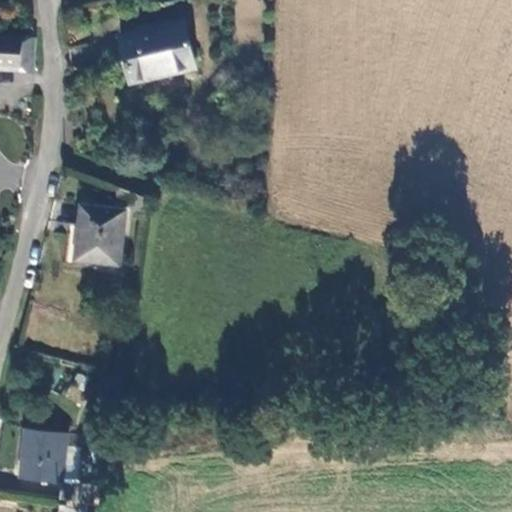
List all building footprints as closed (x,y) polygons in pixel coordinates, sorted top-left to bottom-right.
[(192,73),(183,26),(116,37),(125,84),(192,73)] [(0,66),(31,69),(34,37),(0,33),(0,66)] [(147,205),(128,194),(127,208),(132,209),(131,219),(146,221),(147,205)] [(121,265),(126,213),(83,208),(80,262),(121,265)] [(22,468),(65,475),(72,426),(28,420),(22,468)] [(65,475),(63,493),(84,496),(84,479),(65,475)]
